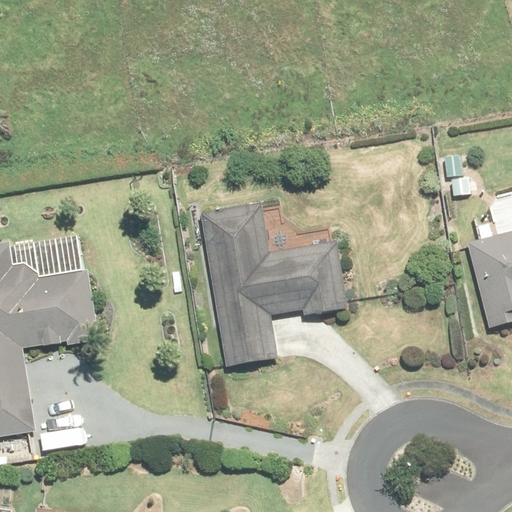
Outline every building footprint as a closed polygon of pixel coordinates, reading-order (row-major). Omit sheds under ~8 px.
[(451,179),(482,178),(481,150),(450,151),(451,179)] [(482,178),(451,179),(451,200),(483,199),(482,178)] [(285,238),(279,203),(209,216),(237,371),(283,362),(276,323),(330,313),(330,318),(354,313),(338,228),(285,238)] [(31,355),(103,345),(89,237),(0,248),(0,439),(42,434),(31,355)] [(511,237),(473,248),(495,332),(511,327),(511,237)]
